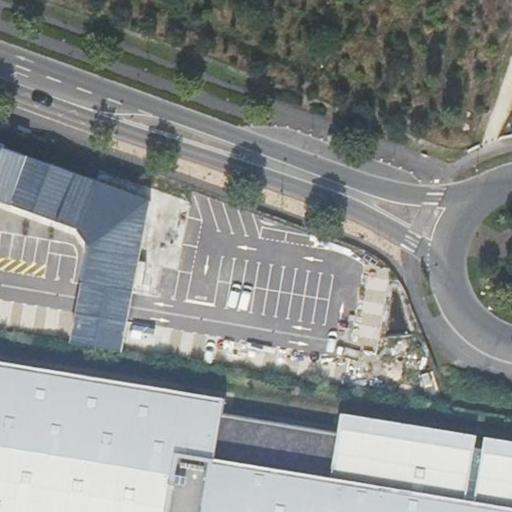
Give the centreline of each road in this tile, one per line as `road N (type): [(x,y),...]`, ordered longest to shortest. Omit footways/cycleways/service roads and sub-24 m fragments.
road 1 (tertiary): [(475,205),(122,112)]
road 2 (tertiary): [(122,112),(357,211),(451,263)]
road 3 (tertiary): [(122,112),(0,66)]
